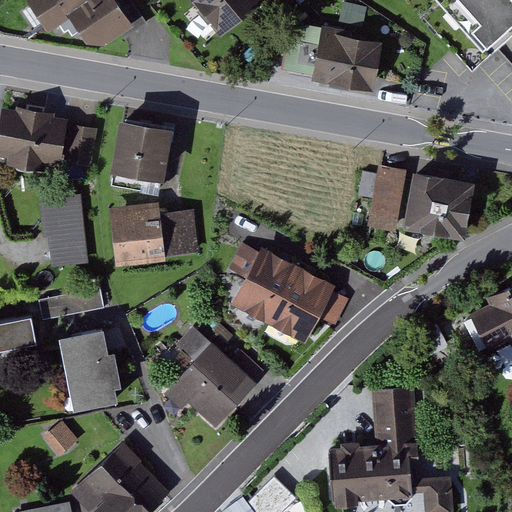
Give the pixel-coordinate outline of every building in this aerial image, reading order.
[(97,0),(32,0),(30,2),(50,32),(71,18),(97,0)] [(137,26),(117,0),(97,0),(71,18),(87,44),(106,48),(137,26)] [(271,2),(269,0),(197,0),(227,37),(271,2)] [(511,0),(441,0),(443,1),(426,16),(456,49),(479,74),(505,49),(511,43),(511,0)] [(305,46),(317,48),(321,25),(310,23),(305,46)] [(377,91),(385,45),(337,37),(330,83),(377,91)] [(86,119),(12,104),(2,155),(76,170),(86,119)] [(174,127),(124,118),(115,170),(165,179),(174,127)] [(477,181),(383,165),(373,224),(467,239),(477,181)] [(85,196),(46,199),(50,263),(89,261),(85,196)] [(194,207),(114,214),(118,263),(198,255),(194,207)] [(335,287),(266,248),(236,301),(306,340),(335,287)] [(496,301),(475,311),(492,347),(511,337),(511,282),(491,293),(496,301)] [(107,286),(44,297),(47,317),(110,306),(107,286)] [(0,346),(39,340),(34,313),(0,318),(0,346)] [(453,343),(442,321),(420,332),(431,354),(453,343)] [(198,325),(180,345),(198,361),(169,392),(186,407),(193,399),(221,424),(265,376),(270,370),(248,349),(237,360),(198,325)] [(109,326),(63,334),(76,402),(121,394),(109,326)] [(415,494),(415,490),(428,489),(429,511),(452,511),(457,511),(455,473),(414,476),(413,451),(421,451),(417,385),(375,387),(379,443),(332,446),(335,498),(415,494)] [(64,421),(48,430),(60,450),(76,441),(64,421)] [(147,511),(171,488),(127,445),(79,494),(97,511),(147,511)] [(285,511),(301,497),(277,474),(252,499),(261,511),(285,511)] [(77,511),(75,498),(19,510),(19,511),(77,511)]
